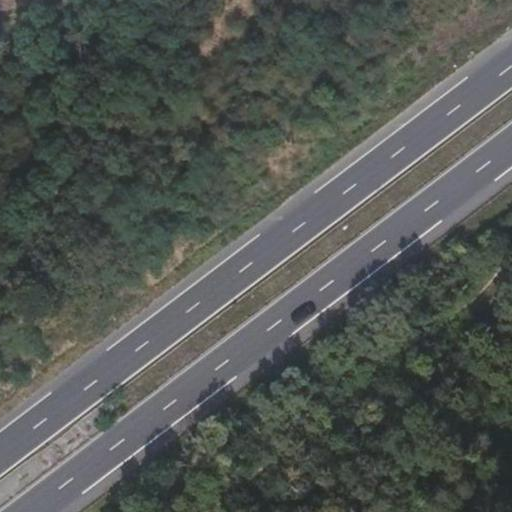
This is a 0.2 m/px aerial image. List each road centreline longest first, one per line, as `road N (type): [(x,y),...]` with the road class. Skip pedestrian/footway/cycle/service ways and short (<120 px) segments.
road 1 (trunk): [(511,65),(0,453)]
road 2 (trunk): [(27,511),(511,143)]
